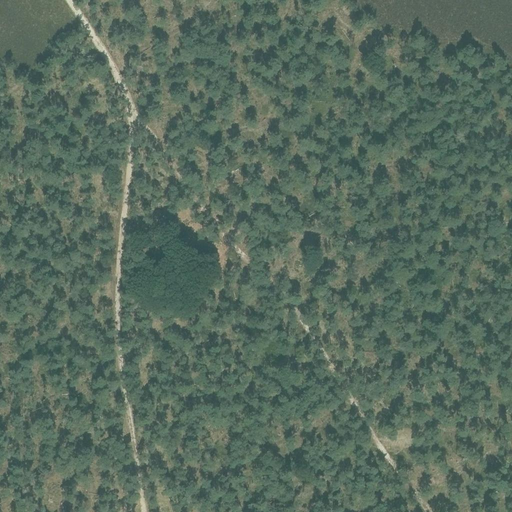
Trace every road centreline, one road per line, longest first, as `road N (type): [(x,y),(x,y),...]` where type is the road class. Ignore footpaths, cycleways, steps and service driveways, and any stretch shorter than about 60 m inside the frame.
road 1 (track): [(129,102),(205,212),(283,293),(430,511)]
road 2 (track): [(144,511),(118,298),(129,102)]
